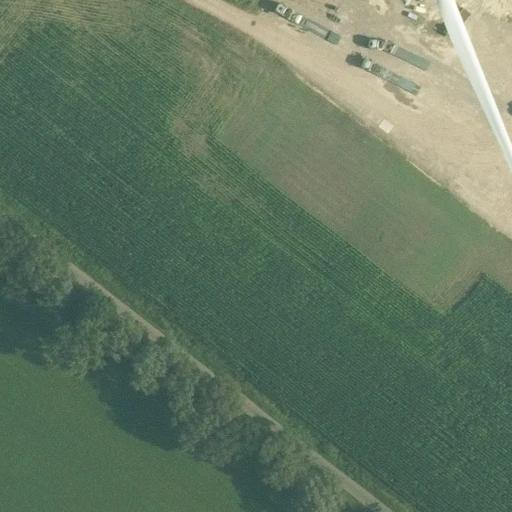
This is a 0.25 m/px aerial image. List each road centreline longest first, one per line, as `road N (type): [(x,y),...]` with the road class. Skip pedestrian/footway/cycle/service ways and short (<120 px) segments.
road 1 (unclassified): [(0,217),(381,511)]
road 2 (track): [(202,0),(265,31),(511,233)]
